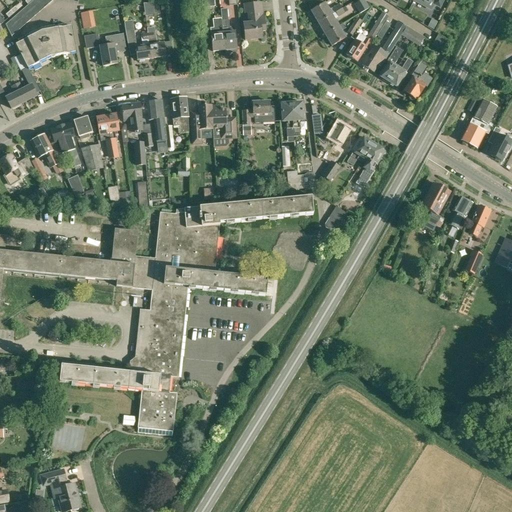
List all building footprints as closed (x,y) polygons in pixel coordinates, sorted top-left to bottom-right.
[(33,0),(32,1),(40,11),(45,7),(38,0),(33,0)] [(364,0),(363,0),(361,0),(354,4),(360,14),(369,9),(364,0)] [(441,0),(438,7),(445,11),(451,0),(441,0)] [(32,1),(28,5),(36,14),(40,11),(32,1)] [(317,23),(342,9),(339,4),(328,10),(324,3),(310,12),(317,23)] [(145,17),(148,16),(155,15),(154,4),(143,4),(145,17)] [(260,32),(265,32),(263,16),(262,16),(260,4),(244,5),(245,14),(248,13),(249,24),(243,25),(245,41),(261,39),(260,32)] [(28,5),(24,8),(32,18),(36,14),(28,5)] [(24,9),(5,25),(9,31),(11,36),(32,18),(24,8),(24,9)] [(342,9),(317,23),(324,35),(338,26),(334,19),(345,13),(342,9)] [(382,14),(377,21),(365,40),(358,35),(354,43),(352,42),(350,46),(351,47),(346,55),(357,61),(362,53),(364,54),(368,49),(367,48),(371,41),(372,42),(383,25),(382,25),(387,17),(382,14)] [(221,18),(220,18),(214,19),(215,28),(210,28),(211,34),(212,52),(224,51),(221,20),(221,18)] [(352,36),(361,21),(356,18),(347,33),(352,36)] [(221,20),(224,51),(236,50),(235,32),(229,33),(227,19),(221,20)] [(407,39),(412,31),(398,21),(394,27),(396,28),(381,51),(374,46),(362,65),(373,72),(382,59),(384,61),(387,56),(388,56),(401,35),(407,39)] [(342,24),(338,26),(324,35),(332,46),(345,38),(341,31),(346,28),(342,24)] [(28,38),(15,44),(20,54),(21,55),(27,68),(28,68),(40,62),(50,57),(61,55),(75,52),(74,43),(72,35),(70,26),(56,28),(41,31),(28,38)] [(149,29),(147,29),(147,32),(149,40),(151,59),(165,57),(163,44),(156,45),(154,28),(149,29)] [(133,44),(135,42),(133,31),(131,30),(125,31),(128,45),(133,44)] [(149,40),(147,32),(142,33),(143,40),(142,40),(143,47),(135,48),(137,61),(138,61),(139,63),(144,62),(145,60),(151,59),(149,40)] [(86,49),(99,47),(97,34),(84,37),(86,49)] [(106,46),(99,47),(103,67),(117,64),(115,52),(119,51),(121,52),(123,52),(125,51),(126,50),(125,48),(123,34),(104,38),(106,46)] [(424,38),(418,34),(413,43),(419,47),(424,38)] [(447,40),(443,38),(438,35),(435,40),(446,46),(449,41),(447,40)] [(435,40),(432,44),(432,45),(433,45),(440,50),(441,50),(443,51),(446,46),(435,40)] [(387,83),(397,68),(394,66),(403,51),(396,47),(387,61),(386,61),(382,68),(384,69),(380,76),(383,78),(382,80),(387,83)] [(21,55),(14,58),(21,71),(27,68),(21,55)] [(397,68),(387,83),(392,86),(393,85),(397,87),(412,62),(408,59),(401,70),(397,68)] [(427,88),(431,82),(422,76),(428,67),(426,66),(427,64),(423,62),(422,63),(420,62),(411,76),(412,77),(408,84),(410,85),(405,92),(415,99),(419,93),(420,94),(425,86),(427,88)] [(15,84),(24,102),(37,96),(31,85),(22,90),(18,83),(15,75),(11,77),(14,85),(15,84)] [(15,84),(14,85),(12,86),(16,93),(6,98),(12,109),(24,102),(15,84)] [(472,113),(480,98),(474,95),(466,110),(472,113)] [(180,134),(189,133),(187,118),(189,118),(186,98),(170,100),(173,127),(180,126),(180,134)] [(473,118),(469,124),(461,140),(477,148),(485,132),(488,134),(492,127),(488,125),(497,108),(482,100),(473,117),(473,118)] [(167,138),(166,128),(165,128),(164,119),(162,101),(146,103),(148,121),(154,121),(156,134),(160,134),(161,139),(167,138)] [(255,123),(275,122),(274,107),(269,107),(269,102),(252,103),(253,111),(250,112),(250,111),(242,111),(243,125),(251,125),(250,117),(255,117),(255,123)] [(302,103),(291,104),(294,137),(300,137),(299,124),(298,124),(298,121),(303,121),(302,103)] [(143,136),(142,131),(142,126),(139,104),(121,106),(123,121),(129,121),(131,132),(142,131),(143,141),(144,141),(144,148),(145,148),(144,136),(143,136)] [(294,137),(291,104),(281,105),(283,122),(288,122),(288,124),(286,125),(287,138),(294,137)] [(214,148),(211,106),(197,107),(198,122),(191,123),(193,145),(201,144),(200,131),(212,130),(214,148)] [(212,106),(211,106),(214,148),(214,140),(236,139),(235,120),(228,121),(228,112),(226,112),(226,110),(218,111),(218,106),(212,106)] [(116,115),(106,116),(112,147),(113,159),(119,158),(114,133),(119,132),(116,115)] [(112,147),(106,116),(96,118),(99,135),(100,142),(105,141),(106,147),(108,160),(113,159),(112,147)] [(82,119),(74,122),(79,137),(80,137),(81,140),(89,137),(88,134),(92,133),(88,119),(83,120),(82,119)] [(60,127),(69,152),(75,150),(71,138),(75,137),(71,123),(60,127)] [(348,154),(353,146),(345,142),(350,132),(338,124),(330,138),(339,143),(337,147),(348,154)] [(313,126),(314,134),(322,133),(321,125),(313,126)] [(69,152),(60,127),(50,130),(54,143),(60,142),(61,147),(61,148),(63,154),(69,152)] [(243,136),(251,136),(251,127),(242,127),(243,136)] [(511,144),(510,144),(511,142),(498,135),(500,131),(495,128),(489,140),(494,143),(488,155),(501,161),(507,151),(509,151),(511,144)] [(50,168),(53,167),(58,164),(52,152),(53,151),(45,135),(32,141),(31,145),(38,159),(44,156),(50,168)] [(150,135),(144,136),(145,148),(152,147),(150,135)] [(363,162),(374,143),(367,139),(366,141),(362,138),(348,163),(354,166),(358,159),(363,162)] [(144,141),(143,141),(135,141),(136,164),(145,164),(144,148),(144,141)] [(374,143),(363,162),(368,165),(357,184),(364,188),(374,171),(373,170),(384,151),(380,149),(381,147),(374,143)] [(81,150),(84,160),(88,172),(103,169),(99,145),(80,149),(81,150)] [(84,160),(81,150),(74,153),(77,162),(84,160)] [(25,176),(33,171),(27,158),(18,164),(20,167),(17,168),(10,156),(0,161),(0,164),(6,175),(13,171),(17,178),(24,174),(25,176)] [(178,168),(177,177),(189,177),(189,169),(189,156),(182,156),(182,169),(178,168)] [(339,168),(331,162),(322,176),(330,181),(339,168)] [(58,164),(53,167),(57,174),(63,171),(59,164),(58,164)] [(42,168),(36,171),(42,182),(47,179),(42,168)] [(297,172),(287,173),(288,177),(289,184),(295,183),(304,182),(304,176),(304,175),(297,176),(297,172)] [(75,198),(84,194),(77,176),(67,180),(75,198)] [(434,184),(422,208),(437,216),(450,192),(434,184)] [(38,200),(46,196),(43,190),(35,194),(38,200)] [(160,213),(160,214),(150,311),(140,310),(135,352),(142,353),(141,358),(142,358),(142,362),(139,361),(138,367),(141,368),(140,374),(125,373),(61,366),(61,370),(60,374),(60,378),(60,383),(71,384),(83,385),(94,386),(106,387),(118,388),(130,390),(142,391),(140,412),(139,412),(138,418),(137,427),(137,428),(173,432),(174,416),(175,416),(177,394),(170,393),(171,377),(179,378),(180,374),(189,288),(200,289),(211,290),(222,291),(233,292),(244,293),(255,294),(266,296),(266,291),(266,287),(267,283),(267,280),(267,279),(268,274),(260,274),(260,278),(256,278),(245,277),(234,275),(223,274),(215,273),(216,261),(218,237),(219,225),(219,223),(233,221),(249,220),(265,219),(281,217),(297,216),(313,214),(313,210),(312,205),(312,201),(311,197),(295,198),(279,200),(263,201),(247,203),(232,204),(216,206),(200,207),(199,207),(184,209),(176,210),(175,215),(160,213)] [(459,230),(465,218),(466,218),(473,204),(460,198),(453,212),(456,213),(452,221),(450,225),(459,230)] [(325,228),(334,234),(331,239),(330,240),(336,244),(342,235),(340,234),(348,221),(344,219),(347,214),(337,207),(325,225),(325,228)] [(484,229),(491,213),(486,211),(486,210),(478,207),(471,223),(473,224),(469,234),(477,237),(481,227),(484,229)] [(439,220),(437,225),(427,219),(423,226),(433,232),(435,228),(438,230),(443,222),(439,220)] [(459,243),(453,241),(449,252),(455,254),(459,243)] [(511,262),(511,243),(507,241),(505,247),(504,247),(497,263),(509,268),(511,262)] [(471,258),(469,262),(465,270),(474,274),(477,266),(482,255),(473,252),(473,253),(472,252),(469,257),(471,258)] [(35,389),(35,381),(23,382),(24,390),(35,389)] [(0,437),(0,434),(0,430),(12,429),(11,423),(0,423),(0,437)] [(79,508),(81,508),(75,484),(67,485),(66,480),(64,470),(41,476),(44,486),(51,484),(55,498),(59,497),(62,511),(64,511),(72,510),(74,511),(78,510),(79,508)]
